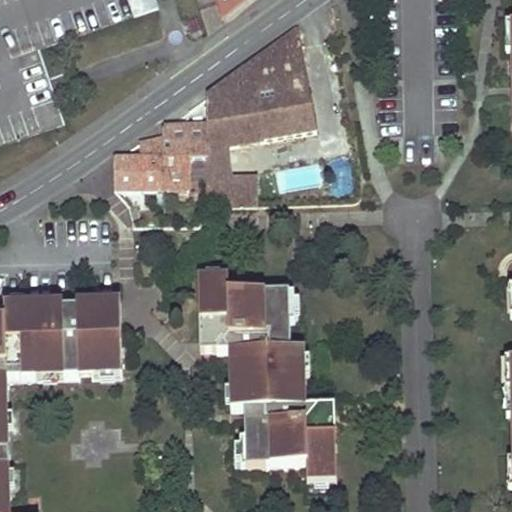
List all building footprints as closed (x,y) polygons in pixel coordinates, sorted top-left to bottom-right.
[(0,0),(0,147),(64,126),(53,89),(40,50),(134,19),(127,0),(0,0)] [(238,13),(254,0),(219,0),(227,22),(238,13)] [(317,135),(299,29),(268,53),(252,65),(265,144),(317,135)] [(252,65),(207,98),(207,128),(206,162),(207,210),(228,209),(228,179),(233,179),(230,152),(265,144),(252,65)] [(116,193),(190,193),(191,162),(206,162),(207,128),(163,129),(162,140),(140,144),(140,161),(115,160),(115,166),(116,193)] [(228,209),(257,208),(258,179),(233,179),(228,179),(228,209)] [(307,480),(336,480),(334,411),(307,411),(305,382),(300,382),(300,352),(292,353),(289,297),(228,298),(228,287),(199,287),(201,357),(229,355),(229,384),(235,385),(235,413),(245,414),(246,470),(307,468),(307,480)] [(11,511),(11,497),(6,497),(5,468),(11,468),(10,454),(4,454),(3,411),(9,410),(8,382),(122,378),(121,316),(6,320),(5,325),(0,324),(0,511),(11,511)]
